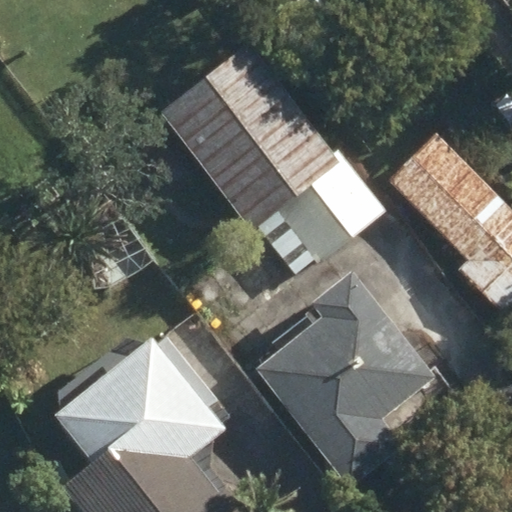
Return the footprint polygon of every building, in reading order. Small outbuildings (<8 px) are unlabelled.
[(292,0),(313,25),(343,0),(292,0)] [(259,236),(294,279),(317,260),(323,268),(386,217),(339,158),(333,163),(248,58),(161,127),(253,241),(259,236)] [(42,110),(63,139),(86,123),(65,94),(42,110)] [(461,275),(505,324),(511,316),(511,220),(438,142),(391,187),(468,268),(461,275)] [(67,248),(101,302),(156,267),(122,214),(67,248)] [(257,377),(349,497),(404,455),(397,446),(455,401),(434,373),(426,378),(352,283),(304,319),(315,334),(257,377)] [(64,498),(75,511),(242,511),(229,495),(219,502),(191,469),(227,440),(153,349),(149,353),(125,341),(109,352),(106,369),(85,385),(75,383),(55,397),(63,421),(56,427),(95,474),(64,498)]
